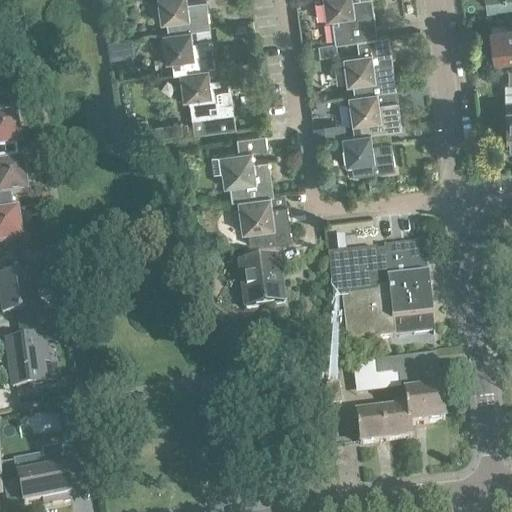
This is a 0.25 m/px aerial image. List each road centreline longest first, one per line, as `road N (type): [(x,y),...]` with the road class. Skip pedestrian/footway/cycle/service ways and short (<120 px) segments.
road 1 (residential): [(285,0),(316,212),(459,195)]
road 2 (residential): [(494,486),(459,195)]
road 3 (residential): [(459,195),(432,0)]
road 4 (residential): [(494,486),(323,511)]
